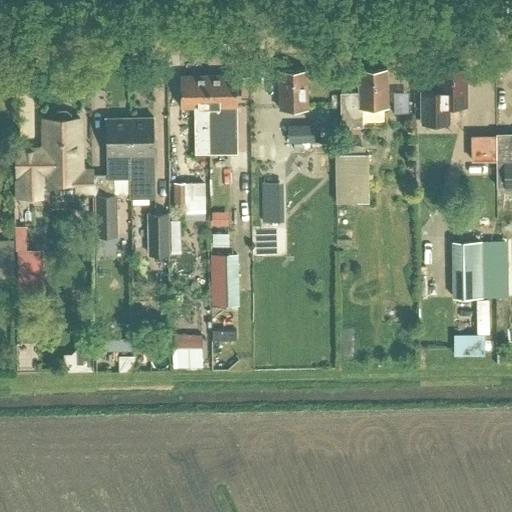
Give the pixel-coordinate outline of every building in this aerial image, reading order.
[(449,105),(466,105),(466,67),(438,68),(438,90),(419,90),(420,123),(449,123),(449,105)] [(359,91),(340,92),(341,127),(363,126),(363,106),(387,106),(387,68),(359,69),(359,91)] [(307,70),(278,70),(279,108),(307,107),(307,70)] [(237,74),(208,75),(209,152),(237,152),(237,105),(237,74)] [(209,152),(208,75),(180,75),(180,106),(194,106),(194,152),(209,152)] [(397,90),(397,110),(411,110),(411,90),(397,90)] [(45,180),(63,180),(74,180),(74,193),(93,193),(93,166),(81,167),(80,118),(69,118),(69,113),(65,109),(57,110),(54,113),(54,118),(44,118),(44,140),(48,140),(48,151),(34,152),(34,148),(17,149),(18,197),(45,196),(45,180)] [(129,117),(131,177),(131,198),(155,197),(153,116),(129,117)] [(108,178),(131,177),(129,117),(106,117),(108,178)] [(287,125),(287,143),(290,143),(290,154),(303,154),(303,147),(312,147),(312,154),(327,154),(327,141),(314,141),(314,125),(287,125)] [(511,132),(496,133),(497,186),(505,186),(505,188),(511,187),(511,132)] [(494,137),(472,137),(471,157),(494,158),(494,137)] [(335,153),(335,202),(368,201),(368,152),(335,153)] [(173,186),(173,208),(205,208),(205,186),(173,186)] [(117,235),(116,194),(94,194),(95,236),(117,235)] [(262,202),(262,222),(279,221),(279,201),(262,202)] [(213,223),(229,223),(229,210),(213,210),(213,223)] [(169,254),(168,213),(146,213),(147,255),(169,254)] [(454,244),(453,298),(485,298),(485,244),(454,244)] [(210,254),(211,305),(239,305),(238,253),(210,254)] [(173,335),(172,366),(201,366),(201,335),(173,335)] [(101,337),(101,350),(113,350),(114,337),(101,337)] [(114,337),(113,350),(132,350),(133,337),(114,337)]
